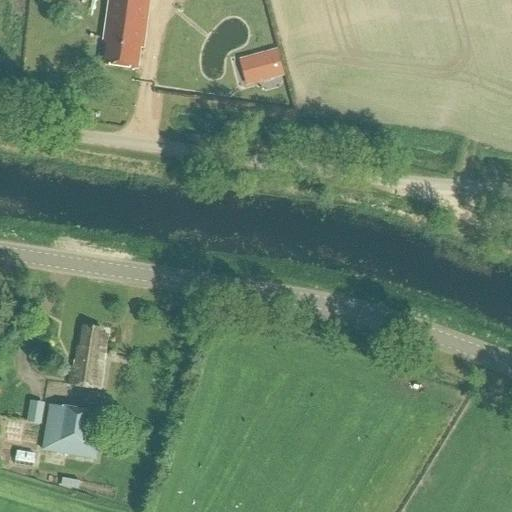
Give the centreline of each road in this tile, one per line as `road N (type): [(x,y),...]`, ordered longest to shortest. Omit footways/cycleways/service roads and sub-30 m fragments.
road 1 (tertiary): [(511,366),(382,317),(0,251)]
road 2 (unclassified): [(440,188),(0,126)]
